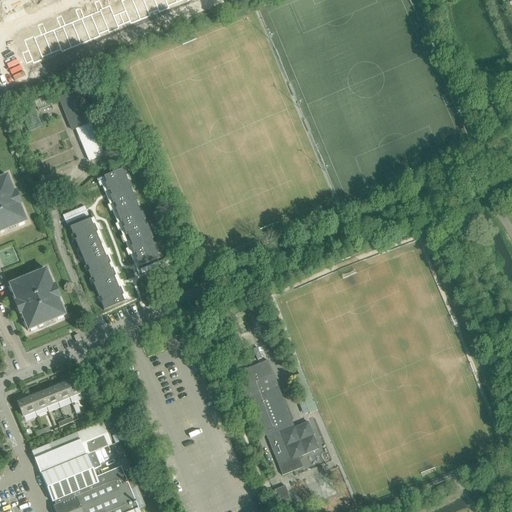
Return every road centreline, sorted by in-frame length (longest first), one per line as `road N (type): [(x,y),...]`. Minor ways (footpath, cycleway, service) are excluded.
road 1 (unclassified): [(146,315),(468,170)]
road 2 (residential): [(92,188),(146,315)]
